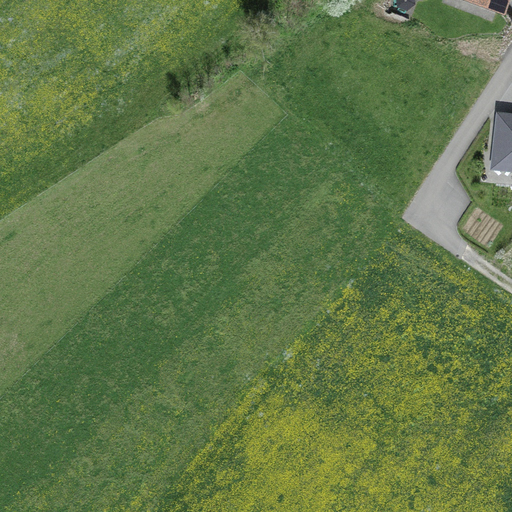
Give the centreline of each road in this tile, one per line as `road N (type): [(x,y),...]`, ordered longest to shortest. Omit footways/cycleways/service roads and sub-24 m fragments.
road 1 (track): [(511,284),(444,237),(436,177)]
road 2 (residential): [(436,177),(511,63)]
